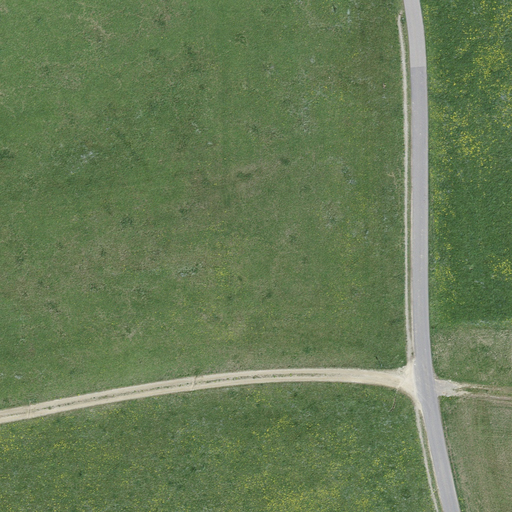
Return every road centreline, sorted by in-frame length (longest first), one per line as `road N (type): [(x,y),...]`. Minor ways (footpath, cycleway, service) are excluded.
road 1 (unclassified): [(412,0),(420,59),(423,378),(452,511)]
road 2 (track): [(0,416),(236,380),(423,378)]
